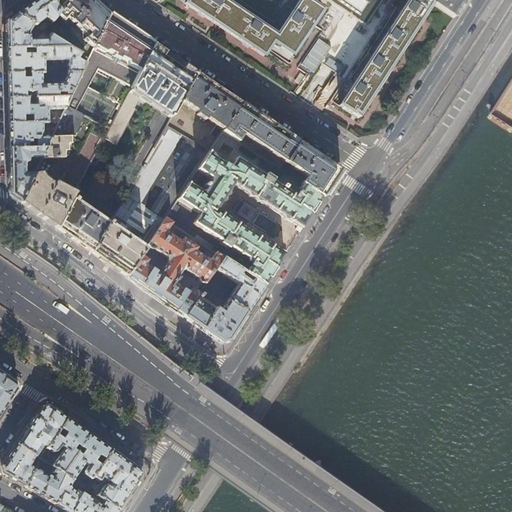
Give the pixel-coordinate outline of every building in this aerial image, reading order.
[(33,0),(30,3),(15,14),(32,25),(34,26),(44,18),(50,23),(57,15),(68,0),(33,0)] [(94,1),(93,0),(68,0),(57,15),(63,20),(66,18),(70,22),(68,24),(73,28),(75,26),(85,36),(82,39),(87,43),(79,54),(83,56),(87,59),(109,14),(94,1)] [(289,61),(292,56),(322,11),(306,0),(300,0),(276,37),(221,0),(186,0),(184,4),(263,57),(269,47),(289,61)] [(358,120),(433,4),(425,0),(408,0),(339,107),(358,120)] [(463,0),(425,0),(433,4),(453,18),(457,11),(463,0)] [(32,25),(15,14),(7,20),(5,22),(5,32),(6,49),(25,49),(35,48),(69,48),(48,34),(46,39),(27,40),(27,34),(29,31),(32,34),(36,37),(38,37),(41,33),(31,27),(32,25)] [(121,23),(109,14),(87,59),(85,64),(81,73),(69,98),(65,106),(83,115),(85,116),(112,57),(138,71),(152,44),(143,38),(121,23)] [(38,28),(43,31),(49,24),(45,22),(43,25),(41,23),(38,28)] [(161,50),(152,44),(138,71),(109,128),(103,139),(116,145),(134,110),(133,109),(139,96),(170,118),(179,103),(196,74),(188,68),(182,76),(166,65),(156,58),(161,50)] [(69,48),(35,48),(35,55),(25,55),(25,49),(6,49),(6,61),(6,74),(22,74),(29,74),(40,73),(43,73),(43,61),(67,60),(67,73),(81,73),(85,64),(77,59),(78,57),(82,59),(83,56),(79,54),(69,48)] [(62,85),(40,85),(40,73),(29,74),(29,79),(22,79),(22,74),(6,74),(7,85),(7,99),(24,99),(24,93),(35,92),(35,98),(69,98),(81,73),(67,73),(62,85)] [(205,80),(196,74),(179,103),(181,104),(182,102),(197,112),(195,115),(204,120),(205,118),(223,129),(240,103),(232,98),(220,90),(205,80)] [(69,98),(35,98),(24,99),(7,99),(7,111),(7,124),(41,124),(47,124),(46,120),(53,120),(53,115),(46,115),(46,110),(63,110),(65,106),(69,98)] [(250,110),(240,103),(223,129),(221,131),(261,158),(278,170),(283,162),(304,176),(299,183),(301,185),(321,198),(329,184),(333,179),(330,165),(326,162),(308,149),(284,133),(268,123),(250,110)] [(83,115),(65,106),(63,110),(56,123),(53,131),(44,149),(40,158),(32,175),(19,202),(38,216),(59,230),(75,198),(76,194),(54,182),(53,185),(50,183),(44,178),(40,171),(43,158),(63,158),(63,152),(66,152),(83,115)] [(41,124),(7,124),(8,135),(8,149),(44,149),(53,131),(46,131),(46,137),(41,137),(41,124)] [(176,201),(208,151),(166,125),(119,207),(108,225),(91,253),(97,257),(113,268),(126,277),(140,256),(146,246),(163,220),(176,201)] [(217,152),(228,160),(235,149),(224,141),(217,152)] [(44,149),(8,149),(8,170),(9,195),(13,198),(19,202),(32,175),(25,175),(24,165),(25,165),(26,164),(26,163),(26,158),(40,158),(44,149)] [(234,158),(228,167),(214,158),(213,154),(209,151),(176,201),(199,215),(192,225),(204,232),(203,233),(205,234),(206,234),(213,238),(212,239),(214,240),(215,239),(220,243),(219,244),(227,249),(229,248),(233,251),(235,253),(236,252),(249,260),(248,261),(249,262),(248,264),(249,264),(243,273),(252,279),(263,286),(286,252),(282,249),(280,252),(216,211),(233,185),(297,226),(295,229),(299,232),(310,213),(321,198),(301,185),(295,193),(294,193),(293,195),(291,194),(291,195),(283,190),(284,187),(282,186),(280,188),(278,187),(278,186),(276,184),(276,185),(270,182),(272,180),(263,174),(262,176),(258,173),(258,172),(256,171),(255,172),(249,167),(247,165),(246,166),(234,158)] [(283,172),(278,170),(261,158),(257,163),(279,178),(283,172)] [(77,200),(75,198),(59,230),(69,237),(91,253),(108,225),(77,202),(77,200)] [(171,226),(163,220),(146,246),(168,259),(167,264),(160,275),(146,266),(148,261),(140,256),(126,277),(132,282),(157,299),(183,317),(198,295),(198,294),(191,289),(188,294),(174,285),(181,273),(186,272),(205,284),(214,270),(222,259),(214,254),(210,260),(207,261),(195,253),(200,245),(194,241),(186,235),(180,244),(168,236),(167,233),(171,226)] [(194,241),(200,245),(211,252),(213,248),(196,237),(194,241)] [(222,259),(214,270),(237,285),(226,301),(245,314),(254,301),(263,286),(252,279),(250,282),(249,284),(238,277),(241,272),(222,259)] [(201,297),(198,295),(183,317),(203,331),(220,343),(227,342),(245,314),(226,301),(219,312),(200,299),(201,297)] [(0,372),(0,413),(4,408),(16,390),(14,382),(0,372)] [(56,412),(47,405),(40,407),(29,423),(15,444),(34,456),(40,448),(44,451),(46,448),(65,418),(56,412)] [(75,425),(65,418),(46,448),(51,451),(55,451),(59,446),(63,448),(52,464),(52,462),(41,455),(39,458),(49,465),(61,473),(88,434),(75,425)] [(99,442),(88,434),(61,473),(63,474),(84,488),(86,484),(76,478),(75,479),(73,478),(83,463),(87,465),(84,470),(85,475),(90,479),(91,478),(92,476),(110,450),(99,442)] [(28,465),(34,456),(15,444),(8,455),(1,466),(3,473),(11,478),(23,485),(33,468),(28,465)] [(126,461),(110,450),(92,476),(99,481),(102,477),(111,483),(109,486),(107,485),(106,485),(104,485),(103,485),(96,496),(118,510),(139,477),(138,470),(126,461)] [(63,474),(61,473),(49,465),(46,470),(53,474),(50,479),(46,477),(47,475),(37,469),(38,466),(36,464),(33,468),(23,485),(40,495),(55,503),(61,493),(55,490),(63,474)] [(88,490),(84,488),(63,474),(55,490),(61,493),(55,503),(70,511),(116,511),(118,510),(96,496),(95,495),(92,501),(74,491),(74,492),(69,489),(69,486),(71,482),(74,485),(92,495),(93,494),(88,490)] [(94,481),(91,478),(90,479),(86,484),(84,488),(88,490),(94,481)]
